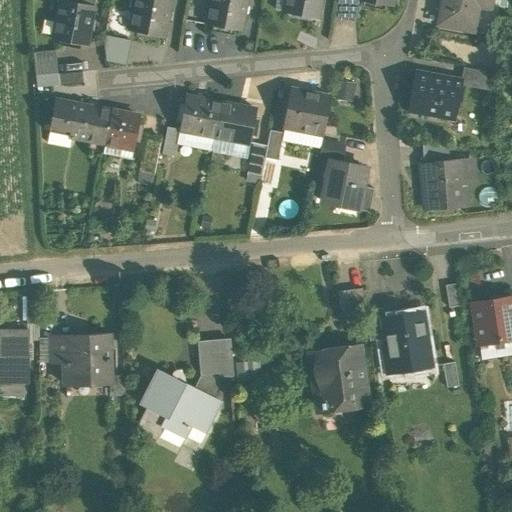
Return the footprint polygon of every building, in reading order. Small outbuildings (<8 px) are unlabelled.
[(169,0),(135,0),(129,30),(162,37),(169,0)] [(244,0),(210,0),(206,24),(238,30),(244,0)] [(319,0),(284,0),(283,11),(316,17),(319,0)] [(357,0),(356,0),(336,0),(333,18),(356,22),(360,1),(357,0)] [(442,0),(437,25),(473,32),(478,0),(442,0)] [(93,8),(61,1),(53,39),(85,45),(93,8)] [(106,34),(101,59),(123,63),(127,38),(106,34)] [(55,52),(33,54),(36,76),(57,74),(55,52)] [(485,72),(462,68),(460,80),(461,81),(487,86),(485,72)] [(82,72),(58,74),(59,86),(83,83),(82,72)] [(460,80),(416,72),(409,111),(454,120),(461,81),(460,80)] [(57,74),(36,76),(36,86),(58,84),(57,74)] [(356,83),(338,80),(334,98),(352,102),(356,83)] [(330,96),(290,89),(282,128),(322,135),(330,96)] [(221,103),(185,97),(178,130),(214,137),(221,103)] [(77,102),(54,98),(49,133),(69,137),(75,104),(76,104),(77,102)] [(255,110),(221,103),(214,137),(233,140),(249,144),(255,110)] [(76,104),(75,104),(69,137),(105,144),(111,111),(76,104)] [(139,117),(111,111),(105,144),(133,149),(139,117)] [(178,130),(167,128),(162,153),(173,155),(178,130)] [(283,133),(270,130),(267,146),(265,157),(277,160),(283,133)] [(339,159),(345,143),(323,135),(317,151),(339,159)] [(233,140),(214,137),(212,149),(230,153),(233,140)] [(145,138),(139,170),(153,173),(159,140),(145,138)] [(511,141),(503,142),(504,156),(506,174),(507,174),(510,204),(511,203),(511,141)] [(447,147),(422,142),(423,162),(448,160),(447,147)] [(267,146),(254,143),(247,172),(261,175),(265,157),(267,146)] [(448,160),(423,162),(427,210),(465,207),(462,159),(448,160)] [(366,169),(329,161),(321,202),(334,205),(335,199),(357,203),(358,203),(362,186),(366,169)] [(374,188),(362,186),(358,203),(357,203),(356,210),(369,212),(374,188)] [(457,284),(445,286),(449,308),(461,306),(457,284)] [(362,288),(337,292),(341,318),(366,315),(366,311),(362,288)] [(511,303),(511,298),(473,304),(479,343),(511,338),(511,303)] [(38,301),(26,301),(27,325),(39,325),(38,301)] [(382,309),(366,311),(366,315),(370,340),(385,338),(382,318),(383,317),(382,309)] [(383,317),(382,318),(385,338),(386,345),(382,346),(387,374),(431,367),(422,311),(383,317)] [(27,332),(0,331),(0,365),(0,373),(0,380),(27,381),(27,332)] [(108,334),(52,335),(53,363),(65,363),(66,380),(110,379),(108,334)] [(230,339),(198,342),(201,376),(195,389),(211,397),(217,384),(217,377),(233,375),(230,339)] [(358,348),(313,354),(321,410),(366,403),(358,348)] [(455,363),(443,365),(446,388),(458,386),(455,363)] [(172,378),(157,370),(140,403),(147,407),(139,424),(159,434),(163,427),(185,438),(191,426),(205,433),(221,402),(211,397),(195,389),(184,384),(181,375),(172,378)] [(27,381),(0,380),(0,400),(27,400),(27,381)] [(506,454),(511,452),(511,433),(503,435),(506,454)]
